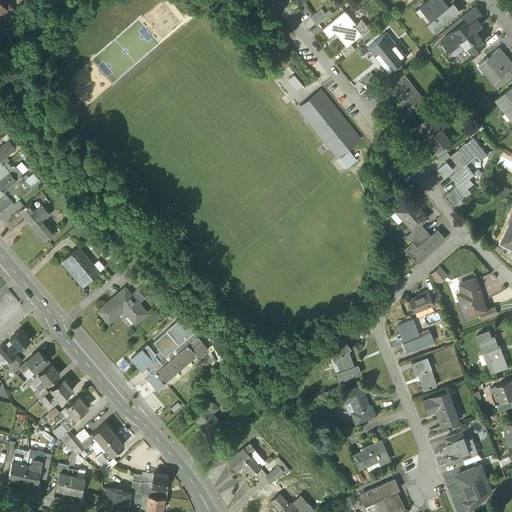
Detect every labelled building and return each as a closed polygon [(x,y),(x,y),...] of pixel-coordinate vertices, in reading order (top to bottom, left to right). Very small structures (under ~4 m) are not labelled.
[(446,0),(426,0),(419,6),(430,20),(426,22),(433,31),(459,10),(452,2),(450,4),(446,0)] [(3,7),(0,9),(0,19),(1,21),(13,11),(7,4),(3,7)] [(474,5),(461,16),(464,20),(466,19),(470,23),(477,18),(477,19),(482,15),(474,5)] [(321,7),(310,16),(316,24),(327,15),(321,7)] [(354,23),(344,10),(322,27),(328,35),(334,30),(345,44),(346,44),(349,42),(359,34),(360,35),(368,28),(360,18),(354,23)] [(466,19),(441,39),(449,49),(460,40),(469,52),(484,41),(474,29),(481,24),(477,19),(477,18),(470,23),(466,19)] [(407,56),(386,31),(367,47),(387,71),(398,63),(407,56)] [(349,42),(346,44),(345,44),(339,49),(345,55),(354,48),(349,42)] [(511,66),(511,64),(498,47),(480,62),(487,70),(484,72),(493,82),(511,66)] [(289,63),(297,56),(295,53),(286,60),(289,63)] [(318,85),(299,62),(286,72),(305,96),(318,85)] [(371,71),(361,79),(372,92),(381,85),(371,71)] [(419,95),(403,75),(384,90),(389,98),(395,94),(408,111),(416,104),(412,100),(419,95)] [(511,85),(496,99),(511,119),(511,85)] [(320,90),(298,107),(337,156),(359,139),(320,90)] [(444,124),(433,111),(415,125),(425,138),(423,140),(433,152),(448,139),(439,128),(444,124)] [(487,155),(473,137),(466,143),(476,155),(476,156),(480,160),(487,155)] [(8,141),(0,147),(0,159),(14,148),(8,141)] [(450,155),(445,159),(446,160),(452,168),(455,171),(450,176),(457,185),(459,186),(475,174),(467,164),(474,158),(476,156),(476,155),(466,143),(466,142),(450,155)] [(450,155),(446,151),(436,159),(440,164),(441,164),(446,160),(445,159),(450,155)] [(339,162),(348,171),(357,162),(348,153),(339,162)] [(452,168),(446,160),(441,164),(440,164),(437,167),(442,173),(445,173),(452,168)] [(0,179),(1,180),(0,181),(0,189),(2,192),(16,180),(15,180),(22,174),(15,166),(9,172),(0,161),(0,179)] [(26,179),(32,186),(40,179),(35,172),(26,179)] [(457,185),(446,194),(455,205),(466,196),(459,186),(457,185)] [(426,218),(409,199),(396,211),(402,218),(412,230),(413,230),(420,223),(426,218)] [(42,205),(36,210),(29,202),(21,209),(30,219),(28,222),(43,240),(54,231),(47,224),(45,225),(41,220),(49,214),(42,205)] [(511,222),(501,242),(511,247),(511,222)] [(420,223),(413,230),(412,230),(406,235),(411,242),(412,242),(425,229),(420,223)] [(425,229),(412,242),(416,247),(430,235),(425,229)] [(430,235),(416,247),(412,242),(411,242),(404,249),(412,258),(414,260),(417,263),(444,240),(436,230),(430,235)] [(99,272),(78,247),(62,261),(76,278),(79,275),(86,283),(99,272)] [(447,276),(439,267),(430,276),(438,285),(447,276)] [(139,276),(133,269),(124,277),(130,284),(139,276)] [(480,301),(476,290),(478,289),(475,278),(459,284),(462,291),(465,290),(473,313),(486,308),(483,300),(480,301)] [(146,312),(125,287),(97,310),(108,322),(123,309),(135,322),(146,312)] [(439,303),(434,290),(428,292),(428,293),(427,294),(431,304),(432,306),(439,303)] [(427,291),(418,294),(419,296),(409,300),(414,311),(431,304),(427,294),(428,293),(428,292),(427,291)] [(166,330),(179,344),(193,332),(199,327),(187,313),(166,330)] [(419,336),(413,319),(397,325),(400,334),(403,333),(406,341),(403,342),(407,351),(433,341),(429,332),(419,336)] [(20,329),(10,338),(13,342),(8,347),(4,343),(0,346),(0,351),(7,360),(9,363),(18,356),(15,352),(30,340),(20,329)] [(166,330),(153,341),(159,348),(165,355),(179,344),(166,330)] [(489,330),(478,335),(481,341),(491,337),(489,330)] [(160,360),(154,365),(157,369),(154,372),(163,382),(164,383),(165,382),(164,381),(195,355),(196,355),(197,355),(191,349),(201,340),(193,332),(179,344),(165,355),(160,360)] [(497,352),(495,346),(498,345),(494,336),(491,337),(481,341),(492,371),(507,365),(501,350),(497,352)] [(201,340),(191,349),(197,355),(196,355),(198,357),(208,349),(201,340)] [(353,366),(347,351),(349,348),(344,341),(330,353),(336,359),(340,371),(337,372),(340,379),(359,372),(357,365),(353,366)] [(154,352),(152,350),(146,344),(131,357),(142,370),(145,367),(150,373),(146,376),(157,388),(163,382),(154,372),(157,369),(154,365),(160,360),(154,352)] [(165,355),(159,348),(154,352),(160,360),(165,355)] [(38,350),(20,366),(25,371),(31,365),(36,371),(48,360),(38,350)] [(9,363),(8,364),(14,371),(20,366),(19,364),(22,361),(18,356),(9,363)] [(431,369),(426,357),(411,363),(415,374),(418,373),(424,390),(436,385),(430,369),(431,369)] [(50,363),(38,374),(43,379),(34,387),(39,392),(59,374),(50,363)] [(36,371),(24,381),(28,385),(31,383),(30,381),(38,374),(36,371)] [(511,378),(497,383),(498,385),(491,387),(495,401),(502,398),(503,399),(511,395),(511,378)] [(63,379),(51,389),(56,395),(49,400),(54,405),(72,389),(63,379)] [(367,405),(360,385),(342,392),(345,401),(351,399),(355,410),(352,411),(355,421),(374,414),(370,405),(367,405)] [(51,389),(40,399),(49,409),(54,405),(49,400),(56,395),(51,389)] [(449,405),(445,392),(425,400),(429,412),(438,409),(441,417),(439,418),(442,425),(459,419),(453,403),(449,405)] [(79,395),(66,406),(72,413),(61,422),(68,429),(69,429),(74,424),(73,423),(83,414),(81,411),(88,406),(84,401),(85,400),(81,397),(79,395)] [(213,400),(208,404),(206,401),(192,414),(198,421),(199,420),(209,432),(221,422),(212,411),(218,406),(213,400)] [(55,407),(46,414),(50,419),(59,412),(55,407)] [(240,424),(235,418),(223,428),(229,434),(240,424)] [(105,420),(96,429),(82,441),(81,441),(85,447),(97,437),(101,443),(101,444),(115,432),(105,420)] [(74,435),(69,429),(68,429),(60,436),(65,442),(74,435)] [(462,431),(445,437),(451,453),(445,455),(448,463),(454,461),(453,459),(470,453),(462,431)] [(115,432),(101,444),(106,449),(103,452),(107,457),(124,443),(115,432)] [(65,442),(64,443),(76,452),(77,453),(85,447),(81,441),(82,441),(75,434),(74,435),(65,442)] [(16,442),(9,440),(5,460),(11,461),(14,452),(16,442)] [(250,442),(244,447),(243,446),(228,459),(237,469),(243,464),(251,473),(260,466),(257,462),(262,457),(254,448),(255,447),(250,442)] [(382,443),(376,446),(374,442),(362,447),(363,449),(352,454),(358,467),(378,458),(380,462),(389,458),(382,443)] [(101,444),(101,443),(95,449),(100,455),(104,460),(105,459),(107,457),(103,452),(106,449),(101,444)] [(30,448),(26,464),(32,465),(33,457),(42,458),(44,451),(30,448)] [(22,454),(14,452),(11,461),(8,478),(17,480),(17,478),(23,479),(26,464),(21,462),(22,454)] [(77,453),(76,452),(73,467),(78,468),(79,463),(84,464),(86,460),(77,453)] [(100,455),(90,463),(95,467),(104,460),(100,455)] [(51,458),(43,456),(39,476),(46,478),(51,458)] [(32,465),(26,464),(23,479),(28,480),(27,482),(37,484),(41,467),(40,466),(42,458),(33,457),(32,465)] [(104,460),(95,467),(100,471),(108,464),(105,459),(104,460)] [(68,464),(58,462),(56,470),(68,473),(69,471),(67,470),(68,464)] [(284,470),(278,464),(266,475),(271,481),(284,470)] [(68,473),(59,471),(55,488),(68,490),(71,474),(73,467),(68,466),(67,470),(69,471),(68,473)] [(476,467),(456,474),(460,484),(463,483),(468,496),(463,500),(470,508),(490,491),(482,482),(476,467)] [(74,474),(71,474),(68,490),(81,493),(84,476),(83,476),(85,469),(78,468),(77,472),(75,472),(74,474)] [(168,473),(153,471),(152,475),(151,484),(165,487),(166,487),(168,473)] [(141,473),(134,472),(131,491),(138,492),(141,473)] [(165,487),(151,484),(152,475),(141,473),(138,492),(142,492),(147,493),(164,496),(165,487)] [(393,478),(371,488),(376,498),(382,496),(389,511),(390,511),(403,506),(399,497),(397,498),(393,490),(398,488),(393,478)] [(131,491),(108,486),(105,502),(128,506),(131,491)] [(138,492),(131,491),(128,506),(135,507),(136,505),(140,505),(142,492),(138,492)] [(287,502),(279,492),(271,499),(279,509),(277,511),(278,511),(308,511),(313,508),(308,501),(298,510),(290,500),(287,502)] [(164,496),(147,493),(145,506),(162,509),(164,496)] [(348,505),(357,500),(354,493),(344,497),(348,505)]
